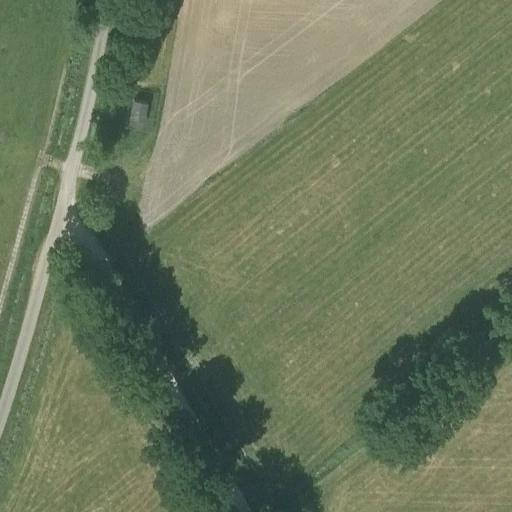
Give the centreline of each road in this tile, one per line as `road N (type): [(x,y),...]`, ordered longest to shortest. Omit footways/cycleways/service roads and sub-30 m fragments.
road 1 (unclassified): [(57,227),(236,511)]
road 2 (unclassified): [(107,0),(82,142),(57,227)]
road 3 (unclassified): [(57,227),(0,422)]
